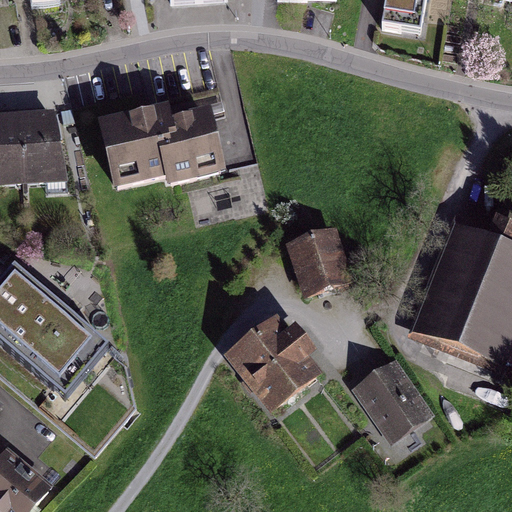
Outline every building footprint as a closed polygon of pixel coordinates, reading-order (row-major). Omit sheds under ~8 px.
[(429,0),(390,0),(386,31),(424,37),(429,0)] [(58,109),(0,113),(0,191),(64,186),(58,109)] [(169,117),(102,132),(116,192),(169,180),(170,188),(222,176),(208,119),(171,127),(169,117)] [(511,386),(511,257),(460,237),(416,348),(511,386)] [(358,298),(338,244),(303,257),(323,311),(358,298)] [(106,349),(16,272),(0,290),(0,344),(63,399),(106,349)] [(229,294),(185,284),(177,317),(221,327),(229,294)] [(325,393),(276,331),(225,371),(274,433),(325,393)] [(440,431),(400,375),(359,403),(399,459),(440,431)] [(45,511),(52,504),(0,464),(0,511),(45,511)]
